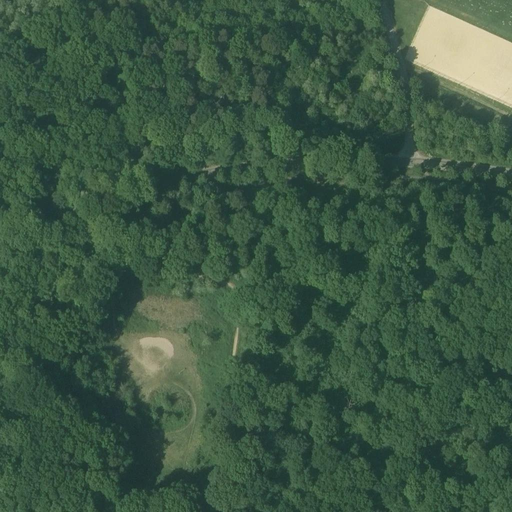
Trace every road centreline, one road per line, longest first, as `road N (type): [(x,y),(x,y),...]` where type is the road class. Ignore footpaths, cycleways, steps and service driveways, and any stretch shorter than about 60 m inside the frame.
road 1 (unclassified): [(0,253),(165,179),(286,164),(410,162)]
road 2 (unclassified): [(410,162),(405,91),(376,0)]
